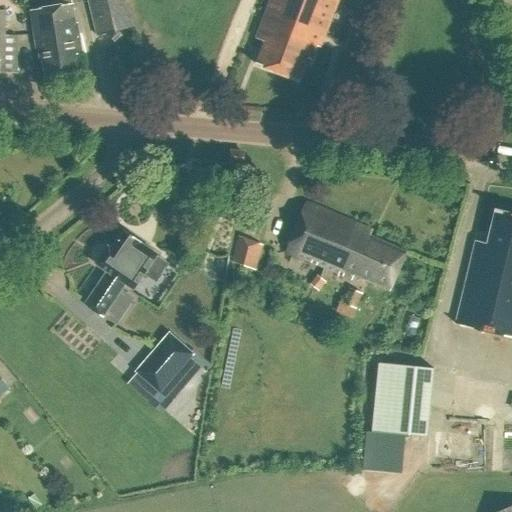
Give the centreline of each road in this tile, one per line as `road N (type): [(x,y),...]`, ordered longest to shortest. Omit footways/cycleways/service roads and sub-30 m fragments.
road 1 (unclassified): [(511,154),(119,122)]
road 2 (residential): [(0,258),(107,169),(119,122)]
